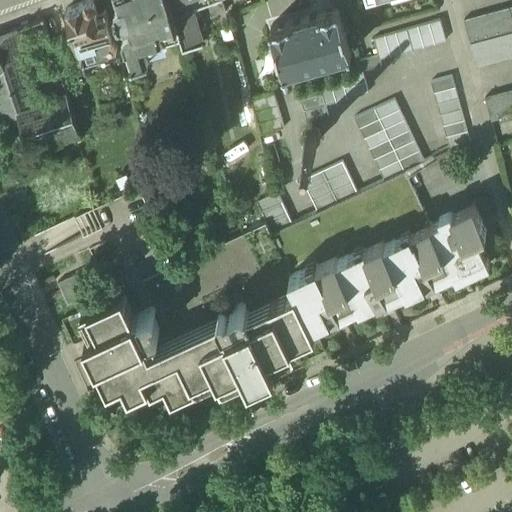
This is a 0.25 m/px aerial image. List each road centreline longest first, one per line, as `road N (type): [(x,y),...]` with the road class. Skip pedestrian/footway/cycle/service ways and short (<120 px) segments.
road 1 (residential): [(511,306),(108,511)]
road 2 (residential): [(0,272),(106,511)]
